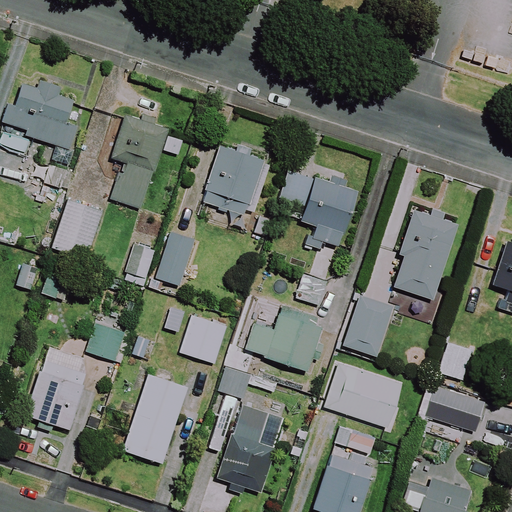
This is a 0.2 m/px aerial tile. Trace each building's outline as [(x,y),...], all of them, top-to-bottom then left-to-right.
[(21,80),(6,120),(26,127),(23,134),(61,148),(78,102),(21,80)] [(111,199),(138,209),(159,150),(176,156),(183,137),(126,116),(110,160),(124,165),(111,199)] [(261,158),(220,146),(203,203),(243,215),(245,209),(254,211),(263,182),(255,180),(261,158)] [(64,191),(70,172),(55,168),(49,187),(64,191)] [(354,192),(289,173),(281,199),(304,206),(300,222),(313,226),(307,246),(317,249),(319,241),(338,247),(354,192)] [(65,197),(50,246),(90,259),(105,209),(65,197)] [(460,220),(415,204),(397,254),(404,256),(393,287),(432,301),(460,220)] [(232,252),(236,233),(219,229),(215,248),(232,252)] [(193,242),(170,234),(155,278),(177,286),(193,242)] [(511,245),(504,243),(489,285),(503,290),(497,308),(511,313),(511,245)] [(37,266),(22,261),(13,288),(28,292),(37,266)] [(70,278),(50,272),(43,297),(62,303),(70,278)] [(324,284),(301,276),(294,298),(317,306),(324,284)] [(393,307),(358,297),(343,347),(378,358),(393,307)] [(324,322),(278,306),(270,329),(254,324),(245,350),(306,372),(324,322)] [(226,326),(192,315),(179,353),(212,365),(226,326)] [(129,337),(98,325),(88,351),(118,363),(129,337)] [(153,345),(134,338),(128,355),(147,362),(153,345)] [(472,352),(447,343),(436,373),(462,382),(472,352)] [(47,349),(24,416),(38,420),(34,430),(49,435),(53,425),(65,430),(88,363),(47,349)] [(400,385),(337,364),(323,407),(386,428),(400,385)] [(268,380),(225,366),(217,391),(242,399),(246,384),(264,390),(268,380)] [(186,388),(147,375),(121,451),(160,464),(186,388)] [(483,402),(427,385),(418,415),(473,432),(483,402)] [(238,408),(216,479),(211,477),(200,511),(225,511),(227,510),(230,511),(235,494),(242,496),(244,488),(260,492),(282,421),(238,408)] [(372,439),(337,429),(332,443),(368,454),(372,439)] [(355,511),(372,468),(330,453),(311,508),(320,511),(355,511)] [(462,511),(463,511),(467,498),(474,477),(432,464),(421,498),(416,511),(462,511)]
